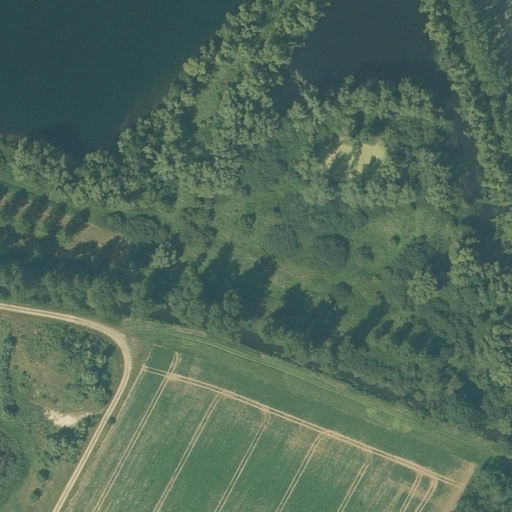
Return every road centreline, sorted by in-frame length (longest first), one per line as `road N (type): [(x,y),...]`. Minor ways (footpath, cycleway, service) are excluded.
road 1 (track): [(333,284),(257,249),(208,213),(157,220),(88,209),(0,179)]
road 2 (track): [(0,308),(108,326),(133,355),(57,511)]
